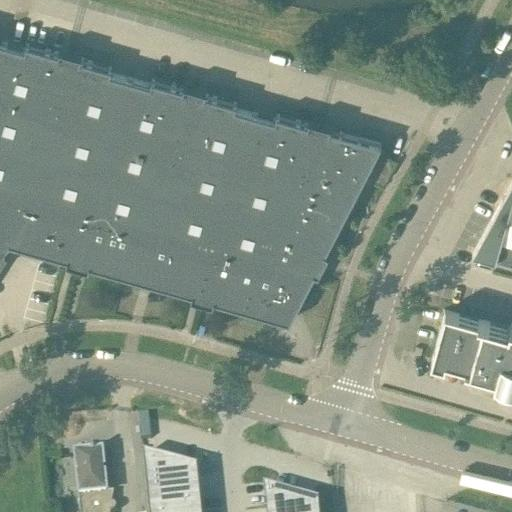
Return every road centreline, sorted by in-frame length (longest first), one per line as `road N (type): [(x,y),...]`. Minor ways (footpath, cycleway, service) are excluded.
road 1 (unclassified): [(343,429),(401,257),(511,48)]
road 2 (unclassified): [(0,397),(68,371),(106,369),(156,375),(343,429)]
road 3 (unclassified): [(343,429),(511,476)]
